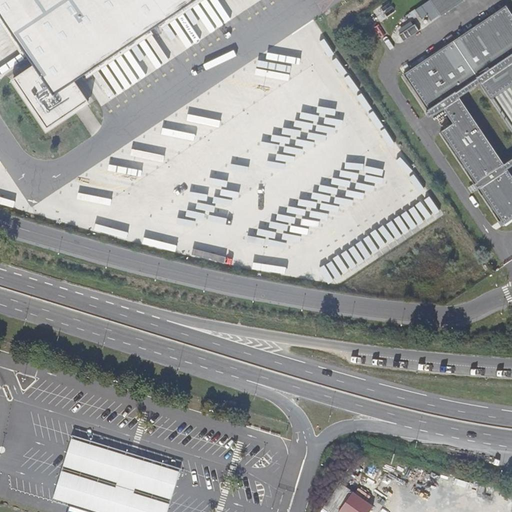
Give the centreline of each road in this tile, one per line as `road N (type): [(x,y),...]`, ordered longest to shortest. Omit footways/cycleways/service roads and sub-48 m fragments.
road 1 (secondary): [(511,419),(359,386),(0,276)]
road 2 (secondary): [(0,300),(406,423),(511,442)]
road 3 (unknown): [(14,400),(286,482)]
road 4 (unknown): [(10,430),(261,511)]
